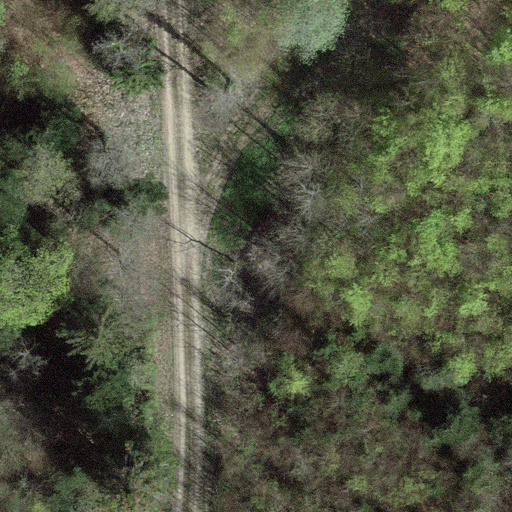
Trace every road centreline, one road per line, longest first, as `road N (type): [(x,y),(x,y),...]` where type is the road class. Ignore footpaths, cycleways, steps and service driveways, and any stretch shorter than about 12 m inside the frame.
road 1 (track): [(185,511),(194,375),(181,0)]
road 2 (track): [(363,0),(192,197)]
